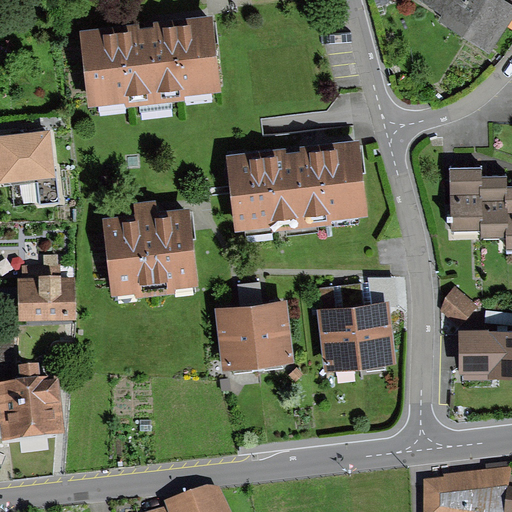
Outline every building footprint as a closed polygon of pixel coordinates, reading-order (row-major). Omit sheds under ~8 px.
[(490,42),(511,8),(511,5),(509,3),(510,0),(429,0),(428,2),(490,42)] [(181,94),(181,89),(216,85),(209,19),(158,24),(159,30),(135,33),(135,27),(84,33),(92,99),(127,95),(128,100),(181,94)] [(51,170),(47,132),(0,136),(0,164),(1,177),(36,173),(39,203),(60,201),(56,170),(51,170)] [(327,214),(363,209),(355,143),(305,149),(305,154),(282,157),(281,151),(231,157),(238,224),(274,220),(275,224),(328,218),(327,214)] [(481,227),(481,235),(506,234),(505,175),(481,176),(481,165),(480,167),(481,221),(481,227)] [(450,166),(451,229),(481,227),(481,221),(480,167),(451,167),(450,166)] [(171,281),(193,278),(186,212),(154,215),(153,204),(137,206),(139,217),(107,221),(115,288),(137,285),(137,289),(172,285),(171,281)] [(25,270),(26,320),(75,319),(74,284),(58,284),(57,269),(53,269),(53,259),(29,259),(29,270),(25,270)] [(458,292),(443,309),(460,323),(474,307),(458,292)] [(288,356),(282,302),(251,306),(257,360),(288,356)] [(390,358),(384,303),(353,307),(360,361),(390,358)] [(221,309),(227,363),(257,360),(251,306),(221,309)] [(323,310),(329,364),(360,361),(353,307),(323,310)] [(1,326),(0,332),(0,374),(8,375),(11,326),(1,326)] [(491,366),(492,372),(511,371),(511,331),(464,332),(464,366),(491,366)] [(57,430),(54,407),(57,407),(54,384),(37,386),(36,373),(33,371),(24,372),(21,375),(23,387),(2,390),(7,436),(57,430)] [(151,422),(140,422),(140,433),(151,433),(151,422)] [(511,511),(511,488),(507,488),(509,476),(428,485),(428,511),(511,511)] [(215,511),(208,492),(176,504),(179,511),(215,511)]
